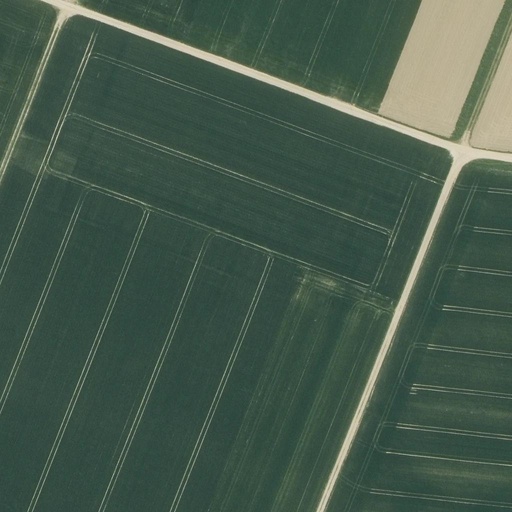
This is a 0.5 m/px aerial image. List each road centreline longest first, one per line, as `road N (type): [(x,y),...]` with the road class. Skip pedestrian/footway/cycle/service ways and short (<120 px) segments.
road 1 (track): [(42,0),(460,154)]
road 2 (track): [(460,154),(318,511)]
road 3 (track): [(0,178),(69,0)]
road 4 (track): [(511,37),(460,154)]
